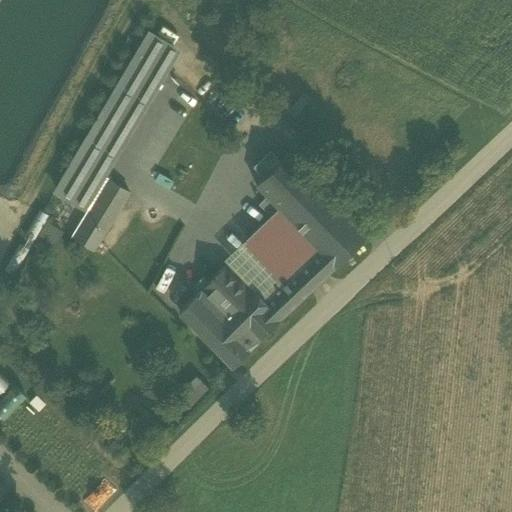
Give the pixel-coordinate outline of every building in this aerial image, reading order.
[(0,0),(0,181),(6,179),(101,0),(0,0)] [(148,34),(56,189),(81,204),(173,49),(148,34)] [(263,177),(281,161),(270,149),(252,166),(263,177)] [(309,262),(323,277),(366,236),(287,154),(281,161),(263,177),(256,185),(267,196),(281,210),(320,252),(309,262)] [(75,235),(95,247),(128,192),(109,180),(75,235)] [(272,219),(281,210),(267,196),(258,205),(272,219)] [(248,250),(281,287),(298,272),(309,262),(320,252),(281,210),(272,219),(243,245),(248,250)] [(57,249),(67,227),(39,214),(29,237),(57,249)] [(243,245),(226,261),(264,303),(281,287),(248,250),(243,245)] [(264,303),(226,261),(201,290),(239,328),(242,326),(264,303)] [(298,272),(313,287),(323,277),(309,262),(298,272)] [(313,287),(298,272),(281,287),(264,303),(242,326),(256,341),(313,287)] [(239,328),(201,290),(179,312),(231,366),(248,351),(248,349),(256,341),(242,326),(239,328)] [(0,371),(0,394),(11,381),(0,371)] [(201,376),(190,382),(198,396),(209,390),(201,376)] [(13,382),(0,396),(0,410),(8,418),(28,396),(13,382)]
